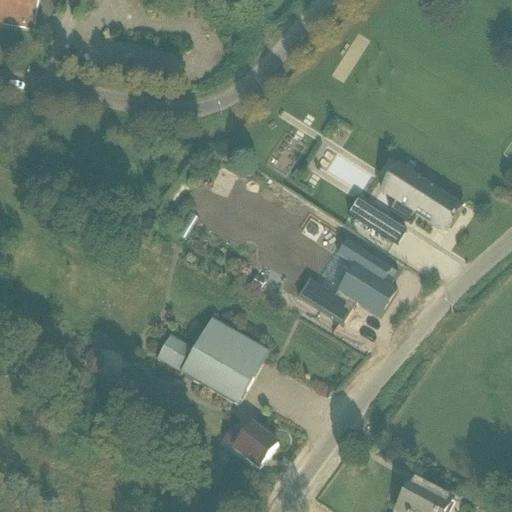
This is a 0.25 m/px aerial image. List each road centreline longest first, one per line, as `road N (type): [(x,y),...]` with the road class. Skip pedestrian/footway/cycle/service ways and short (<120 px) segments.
road 1 (unclassified): [(0,82),(185,112),(241,94),(329,0)]
road 2 (unclassified): [(279,511),(398,354),(511,240)]
